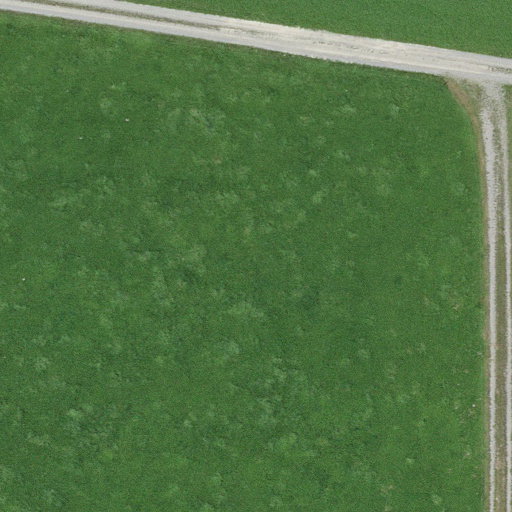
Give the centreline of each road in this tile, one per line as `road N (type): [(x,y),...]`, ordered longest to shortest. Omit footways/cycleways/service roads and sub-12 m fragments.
road 1 (track): [(511,84),(0,7)]
road 2 (track): [(488,81),(502,286),(500,511)]
